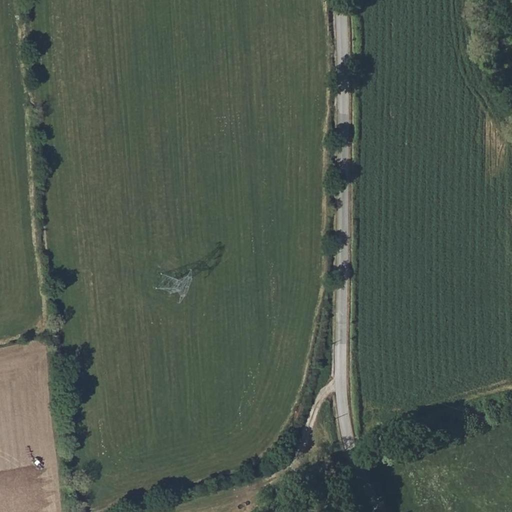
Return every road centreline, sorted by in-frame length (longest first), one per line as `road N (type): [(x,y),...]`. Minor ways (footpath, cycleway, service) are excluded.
road 1 (tertiary): [(383,511),(344,428),(339,0)]
road 2 (track): [(293,511),(305,433),(340,370)]
